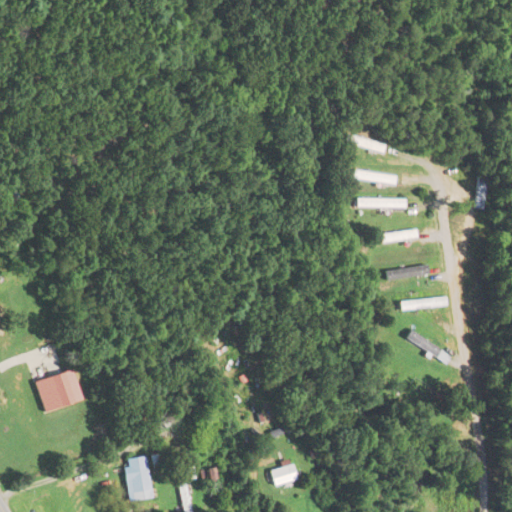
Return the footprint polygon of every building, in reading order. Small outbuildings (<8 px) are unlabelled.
[(340,142),(381,155),(384,146),(342,134),(340,142)] [(391,185),(392,176),(349,172),(348,181),(391,185)] [(5,216),(17,216),(17,184),(5,184),(5,216)] [(402,200),(351,200),(351,209),(402,209),(402,200)] [(424,276),(423,266),(380,271),(381,281),(424,276)] [(440,366),(446,358),(407,331),(401,340),(440,366)] [(77,402),(68,372),(32,383),(41,413),(77,402)] [(148,500),(142,458),(120,461),(126,503),(148,500)] [(266,471),(269,486),(292,482),(290,467),(266,471)] [(187,511),(187,484),(178,484),(178,511),(187,511)]
